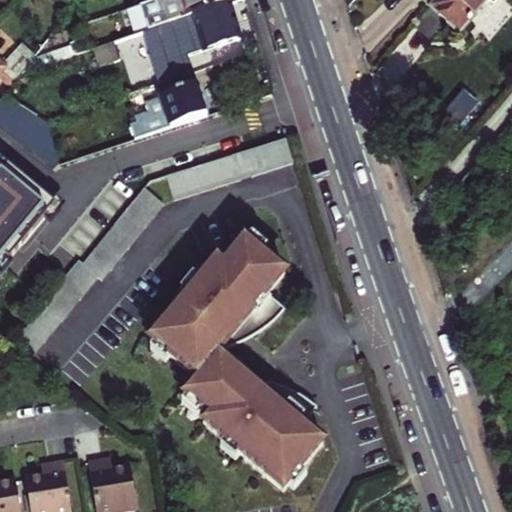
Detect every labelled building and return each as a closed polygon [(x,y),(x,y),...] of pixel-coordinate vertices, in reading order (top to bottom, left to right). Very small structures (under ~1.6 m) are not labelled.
[(149,0),(132,6),(140,30),(222,3),(221,0),(149,0)] [(437,0),(430,9),(445,21),(451,26),(460,33),(486,0),(437,0)] [(234,37),(222,3),(140,30),(138,30),(155,81),(189,70),(183,55),(234,37)] [(445,21),(430,9),(414,28),(430,40),(445,21)] [(108,40),(87,47),(93,64),(114,57),(108,40)] [(15,41),(0,57),(0,80),(26,51),(15,41)] [(154,100),(127,109),(136,135),(203,113),(189,70),(155,81),(149,83),(154,100)] [(465,129),(481,109),(466,97),(450,117),(465,129)] [(0,124),(22,139),(36,119),(6,98),(0,106),(0,124)] [(45,137),(55,162),(79,154),(69,129),(45,137)] [(278,152),(272,133),(156,171),(163,190),(278,152)] [(55,200),(50,206),(0,163),(0,277),(10,265),(8,264),(43,222),(50,228),(65,209),(55,200)] [(115,215),(82,255),(14,335),(29,347),(96,267),(102,272),(135,232),(115,215)] [(261,400),(245,387),(253,377),(238,372),(223,369),(201,350),(214,347),(226,341),(237,334),(248,325),(230,310),(239,298),(257,276),(217,243),(196,270),(189,264),(136,329),(186,370),(173,386),(197,405),(186,418),(272,487),(310,439),(286,419),(301,401),(288,392),(274,385),(261,400)] [(82,255),(75,250),(8,330),(14,335),(82,255)] [(248,325),(257,313),(239,298),(230,310),(248,325)] [(274,385),(263,380),(253,377),(245,387),(261,400),(274,385)] [(97,447),(84,449),(94,509),(131,502),(125,465),(119,461),(111,462),(105,463),(103,451),(97,447)] [(64,503),(59,479),(74,476),(70,449),(40,454),(41,464),(48,506),(64,503)] [(0,511),(14,511),(5,460),(0,460),(0,511)] [(26,509),(48,506),(41,464),(18,468),(26,509)]
